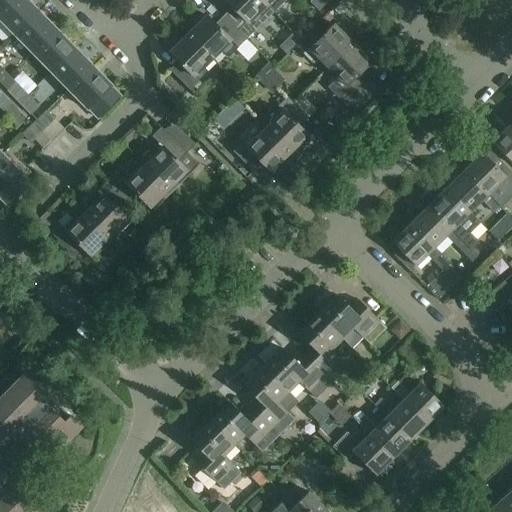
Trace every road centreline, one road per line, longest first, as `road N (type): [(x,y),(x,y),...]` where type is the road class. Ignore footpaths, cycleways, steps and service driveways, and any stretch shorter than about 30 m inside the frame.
road 1 (residential): [(401,511),(412,489),(468,432),(475,378),(465,356),(332,222)]
road 2 (residential): [(159,395),(332,222)]
road 3 (residential): [(159,395),(0,240)]
road 4 (residential): [(51,185),(139,101),(147,83),(145,56),(117,30)]
road 5 (residential): [(332,222),(471,85)]
road 6 (residential): [(107,511),(159,395)]
